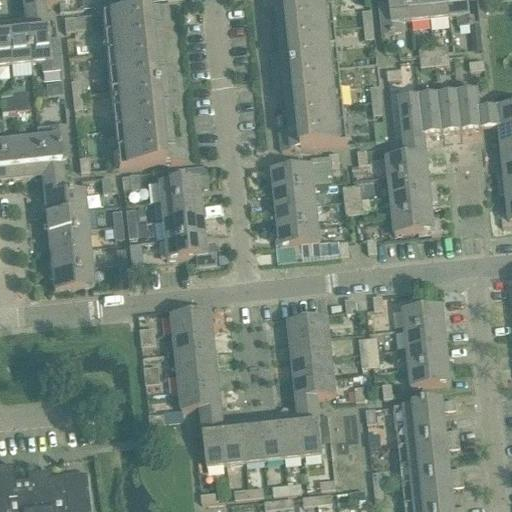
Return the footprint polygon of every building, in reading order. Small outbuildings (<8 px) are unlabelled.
[(20,0),(21,10),(22,19),(42,16),(41,8),(61,6),(61,5),(65,5),(68,4),(69,1),(69,0),(20,0)] [(79,0),(80,13),(90,12),(88,0),(79,0)] [(101,0),(103,7),(109,6),(109,10),(118,9),(116,0),(101,0)] [(289,19),(277,20),(277,22),(286,21),(288,39),(292,77),(296,116),(299,135),(302,135),(304,152),(300,152),(301,155),(347,150),(345,130),(343,111),(341,92),(339,72),(337,53),(335,34),(333,14),(331,0),(287,0),(287,2),(289,19)] [(387,0),(388,7),(379,8),(382,39),(402,37),(401,28),(410,27),(407,0),(387,0)] [(426,0),(407,0),(410,27),(429,24),(426,0)] [(445,0),(426,0),(429,24),(448,22),(445,0)] [(445,0),(448,22),(457,21),(458,31),(470,29),(478,28),(476,7),(468,8),(467,1),(471,1),(475,0),(445,0)] [(166,12),(152,14),(153,16),(156,16),(158,32),(154,33),(155,35),(159,34),(168,33),(166,12)] [(147,14),(100,19),(103,39),(105,58),(107,77),(109,97),(111,116),(113,135),(115,155),(117,174),(161,169),(160,167),(159,150),(171,149),(171,147),(161,148),(159,130),(155,92),(151,53),(149,33),(146,34),(144,17),(147,16),(147,14)] [(360,16),(362,31),(371,30),(369,15),(360,16)] [(23,28),(28,66),(41,65),(42,77),(59,75),(55,44),(45,45),(43,26),(42,16),(22,19),(23,28)] [(82,22),(70,23),(72,36),(84,35),(82,22)] [(62,24),(63,38),(71,37),(70,23),(62,24)] [(9,68),(28,66),(23,28),(5,30),(9,68)] [(478,28),(470,29),(473,57),(481,56),(478,28)] [(0,69),(9,68),(5,30),(0,30),(0,69)] [(371,30),(362,31),(364,45),(372,44),(371,30)] [(446,51),(432,52),(433,61),(447,60),(446,51)] [(418,54),(419,63),(433,61),(432,52),(418,54)] [(281,58),(271,59),(275,99),(285,98),(289,98),(285,58),(281,58)] [(447,60),(433,61),(434,70),(448,69),(447,60)] [(433,61),(419,63),(420,72),(434,70),(433,61)] [(467,68),(468,78),(483,77),(482,67),(467,68)] [(163,71),(158,71),(163,111),(167,111),(177,110),(172,70),(163,71)] [(400,75),(386,77),(387,87),(401,85),(400,75)] [(68,86),(70,101),(79,100),(77,85),(68,86)] [(369,91),(370,106),(378,105),(377,91),(369,91)] [(476,95),(456,97),(460,136),(480,134),(489,133),(487,113),(478,114),(476,95)] [(25,96),(12,98),(13,106),(26,104),(26,103),(25,96)] [(456,97),(437,99),(441,138),(460,136),(456,97)] [(0,98),(0,107),(13,106),(12,98),(0,98)] [(437,99),(418,101),(422,140),(441,138),(437,99)] [(79,100),(70,101),(71,114),(80,113),(79,100)] [(399,103),(404,150),(423,148),(422,140),(418,101),(399,103)] [(26,104),(13,106),(14,115),(27,114),(26,104)] [(378,105),(370,106),(372,121),(380,120),(378,105)] [(13,106),(0,107),(0,115),(0,116),(14,115),(13,106)] [(511,110),(487,113),(489,133),(497,132),(497,130),(511,128),(511,110)] [(511,148),(511,128),(497,130),(497,132),(499,150),(511,148)] [(39,182),(40,191),(60,189),(57,162),(67,161),(63,129),(47,130),(48,141),(36,142),(40,181),(39,182)] [(289,134),(279,135),(281,157),(295,155),(295,153),(292,153),(290,136),(293,136),(293,134),(289,134)] [(22,183),(39,182),(40,181),(36,142),(17,144),(22,183)] [(0,167),(2,186),(22,183),(17,144),(0,145),(0,167)] [(385,162),(387,181),(426,177),(424,158),(423,148),(404,150),(405,160),(385,162)] [(511,167),(511,148),(499,150),(501,169),(511,167)] [(356,156),(358,170),(366,169),(364,155),(356,156)] [(328,159),(329,161),(330,173),(338,172),(337,159),(328,159)] [(86,162),(76,163),(78,177),(87,176),(86,162)] [(511,187),(511,167),(501,169),(502,178),(496,179),(497,189),(511,187)] [(271,174),(273,193),(312,189),(310,170),(271,174)] [(156,186),(158,206),(197,201),(196,193),(205,192),(203,172),(172,175),(173,185),(156,186)] [(387,181),(389,200),(435,195),(434,186),(427,186),(426,177),(387,181)] [(136,179),(127,180),(120,181),(122,195),(128,194),(137,193),(136,179)] [(98,183),(100,197),(109,197),(108,183),(98,183)] [(511,205),(511,187),(497,189),(498,199),(505,198),(505,207),(511,205)] [(41,199),(43,218),(82,214),(80,195),(61,197),(60,189),(40,191),(41,199)] [(273,193),(275,212),(314,208),(312,189),(273,193)] [(358,190),(351,191),(352,204),(359,204),(358,190)] [(342,192),(343,205),(352,204),(351,191),(342,192)] [(389,200),(391,219),(431,215),(430,205),(436,205),(435,195),(389,200)] [(158,206),(160,225),(199,221),(197,201),(158,206)] [(352,204),(343,205),(345,219),(353,218),(352,204)] [(359,204),(352,204),(353,218),(361,218),(359,204)] [(511,225),(511,205),(505,207),(507,217),(500,218),(501,232),(511,230),(511,226),(511,225)] [(275,212),(277,231),(316,227),(314,208),(275,212)] [(43,218),(45,238),(85,233),(82,214),(43,218)] [(124,215),(125,229),(134,228),(132,214),(124,215)] [(431,215),(391,219),(393,239),(427,235),(428,239),(440,238),(438,223),(432,224),(431,215)] [(109,217),(111,231),(120,230),(118,216),(109,217)] [(160,225),(162,244),(201,239),(199,221),(160,225)] [(316,227),(277,231),(279,252),(318,248),(316,227)] [(134,228),(125,229),(126,243),(135,242),(134,228)] [(120,230),(111,231),(112,245),(121,244),(120,230)] [(45,238),(47,257),(87,252),(85,233),(45,238)] [(201,239),(162,244),(164,264),(193,261),(194,271),(214,269),(211,248),(203,249),(201,239)] [(366,245),(367,259),(376,258),(375,245),(375,244),(366,245)] [(338,247),(340,261),(348,261),(347,246),(338,247)] [(139,249),(127,250),(127,251),(130,272),(142,271),(139,250),(139,249)] [(47,257),(50,276),(89,271),(87,252),(47,257)] [(113,255),(115,268),(124,267),(122,254),(113,255)] [(226,261),(217,262),(218,270),(227,269),(226,261)] [(124,267),(115,268),(117,283),(126,282),(124,267)] [(89,271),(50,276),(52,296),(91,292),(89,271)] [(372,303),(373,317),(382,316),(380,302),(372,303)] [(344,305),(345,315),(345,319),(354,319),(353,305),(344,305)] [(402,316),(404,335),(442,331),(440,312),(402,316)] [(171,321),(173,341),(211,337),(209,317),(171,321)] [(287,328),(289,347),(328,343),(325,324),(287,328)] [(404,335),(406,354),(445,350),(442,331),(404,335)] [(139,335),(139,344),(154,342),(153,333),(139,335)] [(173,341),(175,360),(213,356),(211,337),(173,341)] [(154,342),(139,344),(140,352),(155,351),(154,342)] [(289,347),(291,366),(330,362),(328,343),(289,347)] [(378,358),(376,344),(368,345),(369,359),(378,358)] [(369,359),(368,345),(359,345),(360,360),(369,359)] [(406,354),(408,373),(447,369),(445,350),(406,354)] [(175,360),(177,379),(215,375),(213,356),(175,360)] [(378,358),(369,359),(370,373),(379,372),(378,358)] [(362,374),(370,373),(369,359),(360,360),(362,374)] [(291,366),(293,386),(332,382),(330,362),(291,366)] [(447,369),(408,373),(410,393),(449,389),(447,369)] [(143,373),(144,382),(158,381),(157,372),(143,373)] [(177,379),(179,398),(217,394),(215,375),(177,379)] [(144,382),(144,391),(159,390),(158,381),(144,382)] [(295,405),(296,415),(316,413),(315,403),(334,401),(332,382),(293,386),(295,405)] [(391,390),(382,391),(384,405),(392,404),(391,390)] [(354,394),(356,408),(364,407),(363,393),(354,394)] [(200,416),(201,425),(220,423),(219,413),(217,394),(179,398),(181,418),(200,416)] [(393,413),(395,432),(444,427),(443,417),(455,415),(454,406),(393,413)] [(296,415),(297,424),(301,463),(320,460),(316,413),(296,415)] [(376,430),(374,415),(366,416),(367,431),(376,430)] [(162,420),(148,421),(149,430),(163,428),(162,420)] [(220,423),(201,425),(202,434),(206,472),(225,470),(221,432),(220,423)] [(297,424),(278,426),(282,464),(301,463),(297,424)] [(278,426),(259,428),(263,466),(282,464),(278,426)] [(395,432),(397,452),(458,445),(457,436),(445,438),(444,427),(395,432)] [(259,428),(240,430),(244,468),(263,466),(259,428)] [(240,430),(221,432),(225,470),(244,468),(240,430)] [(370,454),(379,453),(378,441),(368,442),(370,454)] [(397,452),(399,470),(448,465),(447,455),(459,454),(458,445),(397,452)] [(399,470),(401,490),(462,483),(461,475),(449,475),(448,465),(399,470)] [(87,511),(84,478),(11,486),(11,484),(10,470),(0,471),(0,511),(87,511)] [(383,492),(381,478),(372,479),(374,493),(383,492)] [(401,490),(403,509),(452,503),(451,494),(463,492),(462,483),(401,490)] [(335,495),(334,486),(320,488),(321,497),(335,495)] [(286,491),(287,500),(302,499),(301,490),(286,491)] [(287,500),(286,491),(272,493),(273,502),(287,500)] [(374,493),(375,507),(384,507),(383,492),(374,493)] [(262,494),(248,496),(249,504),(263,503),(262,494)] [(248,496),(234,497),(235,506),(249,504),(248,496)] [(351,507),(365,506),(365,497),(350,498),(351,507)] [(202,509),(216,508),(215,499),(201,501),(202,509)] [(331,500),(317,502),(318,511),(332,509),(331,500)] [(317,502),(303,503),(303,511),(305,511),(318,511),(317,502)] [(403,509),(403,511),(452,511),(452,503),(403,509)]
